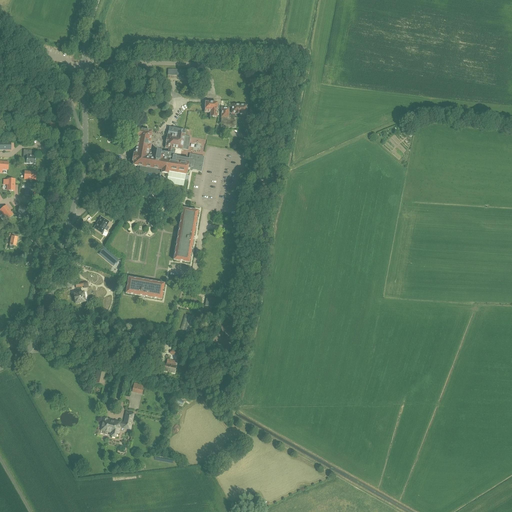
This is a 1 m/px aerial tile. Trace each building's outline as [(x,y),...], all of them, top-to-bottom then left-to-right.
[(105,70),(111,74),(114,70),(115,69),(110,65),(109,67),(108,66),(105,70)] [(259,83),(274,84),(275,72),(259,71),(259,83)] [(210,117),(217,117),(217,109),(219,109),(219,103),(205,103),(205,112),(210,112),(210,117)] [(221,127),(236,128),(236,118),(235,118),(235,115),(247,115),(247,105),(232,105),(232,112),(229,112),(229,109),(222,108),(221,127)] [(168,172),(186,175),(187,170),(189,170),(190,169),(192,170),(202,172),(203,165),(204,157),(190,154),(188,160),(176,158),(173,157),(173,154),(174,154),(175,151),(174,150),(174,148),(182,150),(182,149),(188,150),(190,137),(184,136),(185,135),(184,135),(185,130),(169,128),(168,132),(167,139),(166,143),(165,148),(169,149),(168,154),(164,153),(163,153),(161,153),(156,152),(156,154),(151,153),(150,151),(151,146),(149,146),(152,132),(138,130),(136,138),(138,138),(137,146),(135,154),(134,153),(132,162),(133,162),(133,166),(162,171),(161,173),(168,174),(168,172)] [(24,150),(24,164),(29,164),(35,164),(36,157),(31,156),(31,150),(24,150)] [(0,161),(0,172),(2,173),(2,169),(8,170),(8,163),(0,161)] [(178,175),(176,187),(186,188),(187,181),(183,180),(184,175),(178,175)] [(4,180),(4,185),(7,185),(7,190),(14,191),(15,180),(7,179),(7,180),(4,180)] [(27,184),(25,195),(32,197),(34,186),(27,184)] [(6,206),(0,210),(7,219),(13,215),(6,206)] [(19,207),(18,214),(29,216),(30,209),(19,207)] [(173,260),(189,263),(194,237),(198,211),(182,209),(178,235),(173,260)] [(102,233),(104,229),(107,231),(109,228),(106,226),(109,222),(109,223),(109,222),(101,217),(94,228),(102,233)] [(10,234),(9,237),(11,237),(9,248),(13,249),(14,247),(16,247),(18,238),(14,237),(14,234),(10,234)] [(118,260),(104,248),(99,254),(113,266),(118,260)] [(144,297),(161,300),(164,284),(146,281),(128,278),(126,294),(144,297)] [(75,283),(76,288),(88,286),(88,282),(85,282),(84,280),(79,281),(80,283),(75,283)] [(74,294),(75,304),(85,302),(84,292),(74,294)] [(205,306),(219,309),(220,299),(207,297),(205,306)] [(180,330),(189,333),(194,318),(185,315),(180,330)] [(164,371),(174,374),(176,366),(175,366),(176,364),(170,363),(170,360),(167,359),(166,365),(165,365),(164,371)] [(94,383),(104,385),(107,370),(97,368),(94,383)] [(134,384),(133,393),(143,393),(143,385),(134,384)] [(111,437),(116,438),(117,434),(118,434),(119,426),(126,428),(130,429),(134,414),(126,412),(124,420),(125,420),(125,424),(121,423),(117,422),(107,420),(107,419),(103,418),(102,423),(103,423),(101,429),(108,431),(107,432),(112,433),(111,437)]
